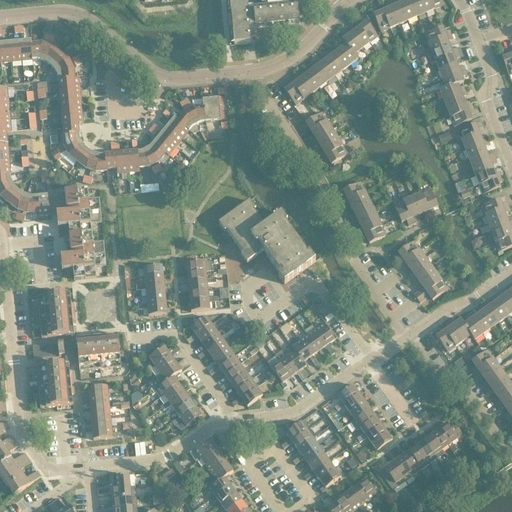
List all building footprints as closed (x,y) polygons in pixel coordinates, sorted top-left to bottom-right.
[(403,0),(405,3),(400,5),(408,22),(416,18),(408,0),(403,0)] [(408,0),(416,18),(425,14),(419,0),(408,0)] [(419,0),(425,14),(434,11),(429,0),(419,0)] [(429,0),(434,11),(444,7),(440,0),(429,0)] [(250,30),(266,28),(299,25),(297,8),(248,13),(247,1),(230,2),(234,46),(251,45),(250,30)] [(408,22),(400,5),(396,7),(394,1),(389,3),(399,26),(408,22)] [(390,30),(399,26),(389,3),(385,5),(387,11),(383,12),(390,30)] [(390,30),(383,12),(379,14),(376,9),(371,11),(381,33),(390,30)] [(362,27),(358,29),(369,44),(378,38),(363,19),(358,22),(362,27)] [(369,44),(358,29),(355,32),(351,28),(347,31),(362,50),(369,44)] [(429,45),(451,36),(449,32),(444,34),(442,29),(425,36),(429,45)] [(347,38),(342,41),(346,46),(354,56),(355,56),(362,50),(347,31),(343,34),(347,38)] [(429,45),(432,54),(449,47),(448,43),(453,41),(451,36),(429,45)] [(22,62),(33,61),(31,45),(32,45),(31,41),(20,42),(22,62)] [(339,51),(350,66),(358,60),(355,56),(354,56),(346,46),(342,41),(339,44),(342,49),(339,51)] [(11,63),(22,62),(20,42),(9,43),(11,63)] [(0,44),(0,59),(0,64),(11,63),(9,43),(0,44)] [(42,44),(32,45),(31,45),(33,61),(37,61),(42,62),(47,46),(42,44)] [(52,47),(47,46),(42,62),(47,63),(50,66),(60,54),(52,47)] [(449,47),(432,54),(435,63),(458,54),(456,50),(451,52),(449,47)] [(342,72),(350,66),(339,51),(335,54),(332,49),(328,53),(342,72)] [(511,75),(511,57),(510,51),(505,52),(507,58),(502,60),(508,77),(511,75)] [(323,63),(335,78),(342,72),(328,53),(324,56),(327,60),(323,63)] [(69,61),(60,54),(50,66),(54,69),(56,74),(71,65),(69,61)] [(435,63),(439,72),(456,65),(455,61),(460,59),(458,54),(435,63)] [(327,84),(335,78),(323,63),(320,66),(316,61),(312,64),(327,84)] [(308,74),(319,89),(327,84),(312,64),(308,67),(312,72),(308,74)] [(74,70),(71,65),(56,74),(58,78),(59,82),(75,81),(75,80),(74,70)] [(439,72),(442,81),(465,72),(464,68),(463,67),(458,70),(456,65),(439,72)] [(467,77),(465,72),(442,81),(446,89),(446,90),(457,85),(458,86),(464,84),(462,79),(467,77)] [(312,95),(319,89),(308,74),(304,77),(301,73),(297,76),(312,95)] [(293,86),(304,101),(312,95),(297,76),(293,79),(296,83),(293,86)] [(79,80),(75,80),(75,81),(59,82),(60,93),(80,91),(79,80)] [(296,107),(304,101),(293,86),(289,89),(286,84),(281,87),(296,107)] [(459,90),(458,86),(457,85),(446,90),(446,89),(440,92),(443,101),(466,92),(464,88),(459,90)] [(81,102),(80,91),(60,93),(61,104),(81,102)] [(468,97),(466,92),(443,101),(447,110),(464,103),(463,99),(468,97)] [(202,101),(203,107),(204,107),(204,112),(224,110),(223,99),(202,101)] [(0,111),(9,111),(8,100),(0,100),(0,111)] [(82,113),(81,102),(61,104),(62,115),(82,113)] [(466,108),(464,103),(447,110),(450,119),(473,110),(471,105),(466,108)] [(205,123),(204,112),(204,107),(203,107),(193,109),(188,111),(196,126),(201,124),(205,123)] [(225,121),(224,110),(204,112),(205,123),(225,121)] [(475,115),(473,110),(450,119),(454,129),(472,122),(470,117),(475,115)] [(0,122),(10,122),(9,111),(0,111),(0,122)] [(192,128),(196,126),(188,111),(184,113),(177,121),(177,122),(189,132),(192,128)] [(78,124),(83,124),(82,113),(62,115),(63,125),(78,124)] [(309,129),(311,133),(327,123),(322,114),(301,127),(304,132),(309,129)] [(182,140),(189,132),(177,122),(177,121),(174,119),(167,128),(182,140)] [(11,133),(10,122),(0,122),(0,133),(6,133),(11,133)] [(309,140),(311,144),(332,131),(327,123),(311,133),(314,137),(309,140)] [(78,131),(78,124),(63,125),(64,133),(64,136),(79,134),(78,131)] [(462,142),(479,135),(477,131),(483,129),(481,124),(458,132),(462,142)] [(176,149),(182,140),(167,128),(160,136),(176,149)] [(319,145),(321,149),(337,139),(332,131),(311,144),(314,148),(319,145)] [(64,147),(66,152),(81,143),(79,139),(79,134),(64,136),(63,136),(64,147)] [(462,142),(465,151),(488,142),(486,137),(481,139),(479,135),(462,142)] [(168,157),(176,149),(160,136),(153,144),(166,154),(165,155),(168,157)] [(446,142),(443,136),(434,140),(436,146),(446,142)] [(319,156),(321,160),(342,148),(337,139),(321,149),(324,153),(319,156)] [(465,151),(469,160),(486,153),(484,149),(490,147),(488,142),(465,151)] [(69,156),(77,163),(87,151),(84,148),(81,143),(66,152),(69,156)] [(0,155),(8,154),(7,144),(0,144),(0,155)] [(159,163),(165,155),(166,154),(153,144),(150,148),(146,150),(154,165),(159,163)] [(347,156),(342,148),(321,160),(324,165),(329,162),(332,166),(347,156)] [(150,168),(154,165),(146,150),(142,152),(137,153),(139,169),(150,168)] [(86,170),(91,172),(96,155),(91,154),(87,151),(77,163),(86,170)] [(140,173),(139,169),(137,153),(126,154),(128,174),(140,173)] [(469,160),(472,169),(495,160),(493,155),(488,157),(486,153),(469,160)] [(0,165),(9,165),(8,154),(0,155),(0,165)] [(117,175),(128,174),(126,154),(116,155),(117,170),(116,170),(117,175)] [(100,156),(96,155),(91,172),(95,173),(107,172),(107,171),(105,156),(100,156)] [(108,156),(105,156),(107,171),(110,170),(116,170),(117,170),(116,155),(108,156)] [(472,169),(476,178),(493,171),(491,167),(497,165),(495,160),(472,169)] [(0,176),(10,176),(9,165),(0,165),(0,176)] [(476,178),(479,187),(502,178),(500,173),(495,175),(493,171),(476,178)] [(0,191),(13,185),(11,180),(10,176),(0,176),(0,191)] [(504,182),(502,178),(479,187),(483,196),(500,189),(498,184),(504,182)] [(341,200),(343,204),(365,193),(360,184),(344,192),(346,197),(341,200)] [(0,196),(0,197),(9,204),(19,192),(15,189),(13,185),(0,191),(0,196)] [(68,227),(69,237),(92,235),(91,225),(102,224),(99,201),(89,202),(88,191),(65,194),(61,195),(61,194),(61,201),(62,201),(62,200),(63,200),(64,215),(57,216),(58,228),(68,227)] [(430,191),(421,195),(430,218),(435,216),(433,210),(437,208),(430,191)] [(17,211),(22,213),(27,196),(22,195),(19,192),(9,204),(17,211)] [(369,202),(365,193),(343,204),(345,209),(350,206),(352,210),(369,202)] [(426,220),(430,218),(421,195),(412,199),(419,216),(424,214),(426,220)] [(27,214),(37,213),(38,213),(36,197),(32,198),(27,196),(22,213),(27,214)] [(48,196),(36,197),(38,213),(37,213),(38,217),(50,216),(48,196)] [(415,218),(419,216),(412,199),(403,203),(413,225),(418,223),(415,218)] [(482,207),(485,217),(508,208),(507,204),(501,206),(499,201),(482,207)] [(261,258),(265,255),(280,275),(278,276),(284,285),(315,263),(309,254),(307,255),(302,248),(286,225),(287,224),(281,215),(265,227),(254,212),(256,211),(250,202),(218,225),(224,234),(226,232),(237,247),(242,255),(241,256),(247,265),(257,258),(256,257),(255,255),(257,253),(261,258)] [(373,211),(369,202),(352,210),(354,214),(349,217),(351,221),(373,211)] [(413,225),(403,203),(394,207),(401,224),(406,222),(408,227),(413,225)] [(508,208),(485,217),(489,226),(506,219),(505,215),(510,213),(508,208)] [(377,219),(373,211),(351,221),(353,226),(359,223),(361,227),(377,219)] [(357,234),(359,239),(382,228),(377,219),(361,227),(363,232),(357,234)] [(489,226),(492,235),(511,227),(511,222),(508,224),(506,219),(489,226)] [(511,227),(492,235),(495,244),(511,237),(511,235),(511,233),(511,232),(511,227)] [(386,237),(382,228),(359,239),(362,243),(367,241),(369,245),(386,237)] [(93,245),(92,235),(69,237),(70,238),(65,238),(66,244),(67,243),(69,259),(61,260),(62,271),(73,270),(74,281),(96,279),(95,268),(106,267),(104,245),(93,245)] [(511,237),(495,244),(499,253),(511,248),(511,237)] [(396,262),(399,266),(419,252),(413,243),(398,254),(401,258),(396,262)] [(419,252),(399,266),(402,270),(407,266),(410,270),(425,259),(419,252)] [(408,277),(410,281),(430,267),(425,259),(410,270),(412,274),(408,277)] [(187,275),(206,273),(205,266),(209,265),(209,260),(187,262),(187,264),(186,265),(187,275)] [(140,279),(144,279),(163,277),(162,267),(144,269),(144,267),(139,267),(140,279)] [(430,267),(410,281),(413,285),(418,282),(421,286),(436,275),(430,267)] [(206,273),(187,275),(188,284),(207,282),(207,285),(211,284),(211,279),(206,280),(206,273)] [(419,293),(422,297),(442,283),(436,275),(421,286),(423,289),(419,293)] [(144,279),(145,286),(145,288),(164,286),(163,277),(144,279)] [(207,282),(188,284),(189,294),(208,292),(207,285),(207,282)] [(422,297),(425,301),(429,298),(432,302),(448,291),(442,283),(422,297)] [(146,291),(146,298),(165,296),(164,286),(145,288),(145,286),(141,286),(141,291),(146,291)] [(511,310),(511,294),(511,292),(507,295),(503,290),(499,293),(511,310)] [(189,294),(190,303),(209,301),(209,304),(213,303),(213,298),(208,299),(208,292),(189,294)] [(420,304),(425,301),(422,297),(419,293),(414,296),(420,304)] [(506,319),(511,314),(511,310),(499,293),(495,296),(499,301),(495,304),(506,319)] [(71,305),(70,295),(37,298),(42,339),(74,336),(73,325),(75,325),(75,322),(75,315),(74,308),(73,308),(73,305),(71,305)] [(166,306),(165,296),(146,298),(147,305),(147,307),(166,306)] [(215,303),(213,303),(209,304),(209,301),(190,303),(191,313),(215,311),(215,303)] [(498,324),(506,319),(495,304),(491,306),(488,302),(484,305),(498,324)] [(167,316),(166,306),(147,307),(147,305),(142,305),(143,310),(148,310),(148,317),(167,316)] [(490,330),(498,324),(484,305),(480,307),(483,312),(479,315),(490,330)] [(482,336),(490,330),(479,315),(476,318),(472,313),(468,316),(482,336)] [(474,342),(482,336),(468,316),(464,319),(467,323),(464,326),(471,337),(474,342)] [(197,338),(212,326),(206,318),(191,329),(195,336),(197,338)] [(463,342),(471,337),(464,326),(461,321),(457,324),(453,319),(449,322),(463,342)] [(456,348),(463,342),(449,322),(445,325),(448,330),(445,333),(456,348)] [(328,352),(331,350),(328,346),(335,341),(322,324),(320,324),(315,327),(314,330),(327,347),(325,348),(328,352)] [(198,339),(202,345),(217,334),(212,326),(197,338),(195,336),(191,339),(193,342),(198,339)] [(327,347),(314,330),(313,328),(305,334),(308,337),(319,352),(325,348),(327,347)] [(456,348),(445,333),(441,335),(438,330),(433,334),(447,354),(456,348)] [(223,342),(217,334),(202,345),(206,351),(208,353),(223,342)] [(79,373),(90,372),(121,368),(120,360),(118,336),(107,337),(107,335),(104,335),(103,335),(90,336),(90,337),(87,337),(87,339),(76,340),(79,373)] [(319,352),(308,337),(300,343),(311,358),(309,359),(312,364),(316,361),(313,357),(319,352)] [(209,355),(213,361),(229,350),(223,342),(208,353),(206,351),(202,354),(205,358),(209,355)] [(261,342),(256,346),(259,351),(264,347),(261,342)] [(311,358),(300,343),(292,349),(295,353),(295,352),(303,364),(309,359),(311,358)] [(34,360),(65,357),(63,345),(33,348),(34,360)] [(155,355),(161,351),(159,348),(157,345),(151,350),(155,355)] [(149,359),(155,367),(170,356),(171,358),(176,355),(173,351),(169,355),(164,348),(161,351),(155,355),(149,359)] [(234,358),(229,350),(213,361),(218,367),(219,369),(234,358)] [(295,352),(295,353),(287,358),(298,373),(296,375),(299,379),(303,377),(300,372),(306,368),(303,364),(295,352)] [(470,371),(473,375),(493,360),(487,352),(472,363),(475,367),(470,371)] [(176,364),(171,358),(170,356),(155,367),(160,375),(176,364)] [(220,371),(225,377),(240,366),(234,358),(219,369),(218,367),(213,370),(216,374),(220,371)] [(279,364),(290,379),(296,375),(298,373),(287,358),(279,364)] [(493,360),(473,375),(476,379),(481,375),(483,379),(499,368),(493,360)] [(181,372),(176,364),(160,375),(166,383),(173,378),(179,374),(181,372)] [(290,379),(279,364),(271,370),(282,384),(280,385),(284,390),(287,388),(284,383),(290,379)] [(70,375),(69,365),(36,368),(40,409),(73,406),(72,395),(74,395),(73,392),(74,392),(73,378),(72,378),(72,375),(70,375)] [(225,377),(229,383),(230,384),(245,374),(240,366),(225,377)] [(481,386),(484,390),(504,376),(499,368),(483,379),(486,383),(481,386)] [(156,394),(160,399),(179,386),(175,380),(180,376),(179,374),(173,378),(166,383),(158,388),(157,387),(153,389),(156,394)] [(229,383),(225,386),(227,389),(231,386),(236,392),(251,381),(245,374),(230,384),(229,383)] [(492,391),(495,395),(510,384),(504,376),(484,390),(487,394),(492,391)] [(236,392),(240,398),(241,400),(257,389),(251,381),(236,392)] [(492,402),(495,406),(511,393),(511,387),(510,384),(495,395),(497,398),(492,402)] [(185,394),(179,386),(160,399),(164,405),(168,403),(169,404),(185,394)] [(343,406),(359,395),(353,386),(337,397),(342,403),(343,406)] [(88,390),(89,400),(108,398),(107,388),(88,390)] [(241,400),(240,398),(236,401),(238,405),(242,402),(247,408),(262,397),(257,389),(241,400)] [(503,407),(506,410),(511,405),(511,393),(495,406),(498,410),(503,407)] [(190,401),(185,394),(169,404),(168,403),(164,405),(167,409),(171,407),(175,412),(190,401)] [(349,413),(364,402),(359,395),(343,406),(342,403),(338,406),(341,410),(345,408),(349,413)] [(109,409),(108,398),(89,400),(90,411),(109,409)] [(175,412),(179,418),(180,420),(196,409),(190,401),(175,412)] [(354,421),(370,410),(364,402),(349,413),(354,421)] [(110,419),(109,409),(90,411),(91,421),(110,419)] [(179,418),(175,421),(178,425),(182,422),(186,428),(202,417),(196,409),(180,420),(179,418)] [(375,418),(370,410),(354,421),(351,424),(356,432),(360,429),(375,418)] [(381,426),(375,418),(360,429),(364,435),(365,437),(381,426)] [(111,429),(110,419),(91,421),(92,431),(111,429)] [(285,427),(289,432),(295,428),(291,423),(285,427)] [(286,435),(290,441),(291,443),(307,432),(301,423),(295,428),(289,432),(286,435)] [(448,447),(450,451),(454,448),(452,444),(457,440),(460,444),(464,440),(453,425),(449,428),(447,425),(439,430),(450,446),(448,447)] [(364,435),(360,437),(363,441),(367,439),(371,445),(386,434),(381,426),(365,437),(364,435)] [(112,439),(111,429),(92,431),(93,441),(112,439)] [(439,430),(431,436),(442,451),(448,447),(450,446),(439,430)] [(290,441),(286,444),(288,447),(293,444),(297,451),(312,440),(312,439),(314,438),(314,435),(312,431),(309,431),(307,432),(291,443),(290,441)] [(392,442),(386,434),(371,445),(377,453),(392,442)] [(162,435),(155,439),(156,441),(161,448),(163,448),(169,445),(162,435)] [(444,455),(442,451),(431,436),(423,442),(437,460),(444,455)] [(0,453),(15,442),(12,438),(1,445),(0,443),(0,453)] [(318,447),(312,440),(297,451),(301,457),(303,458),(318,447)] [(201,460),(216,449),(210,441),(196,452),(194,450),(190,453),(193,457),(197,455),(201,460)] [(0,453),(0,466),(11,459),(8,455),(19,447),(15,442),(0,453)] [(423,442),(415,447),(429,466),(437,460),(423,442)] [(301,457),(297,460),(299,463),(304,460),(308,466),(324,455),(318,447),(303,458),(301,457)] [(421,471),(429,466),(415,447),(408,453),(421,471)] [(216,449),(201,460),(205,466),(206,468),(222,457),(216,449)] [(362,452),(356,456),(360,462),(366,458),(362,452)] [(421,471),(408,453),(400,458),(413,477),(421,471)] [(0,466),(0,477),(1,479),(28,460),(24,455),(14,463),(11,459),(0,466)] [(329,463),(324,455),(308,466),(313,472),(314,474),(329,463)] [(208,470),(212,476),(227,465),(222,457),(206,468),(205,466),(201,469),(204,473),(208,470)] [(413,477),(400,458),(392,464),(405,482),(413,477)] [(1,479),(8,488),(24,476),(21,472),(31,465),(28,460),(1,479)] [(352,460),(347,463),(352,470),(357,466),(352,460)] [(470,462),(465,466),(469,471),(470,470),(474,468),(470,462)] [(313,472),(308,475),(311,479),(315,476),(319,482),(335,471),(329,463),(314,474),(313,472)] [(393,492),(405,482),(392,464),(379,473),(393,492)] [(227,465),(212,476),(217,484),(218,484),(225,479),(233,473),(227,465)] [(463,465),(456,471),(461,477),(466,474),(468,472),(463,465)] [(338,468),(335,471),(319,482),(324,488),(320,491),(322,494),(327,491),(326,489),(339,480),(340,481),(345,478),(338,468)] [(166,482),(175,475),(172,471),(163,477),(166,482)] [(26,480),(24,476),(8,488),(14,497),(41,478),(37,473),(26,480)] [(97,486),(98,492),(135,488),(134,477),(116,478),(109,479),(110,484),(97,486)] [(204,490),(207,494),(211,492),(215,498),(230,487),(225,479),(218,484),(217,484),(210,489),(209,487),(204,490)] [(358,486),(369,502),(380,493),(373,483),(370,486),(366,480),(358,486)] [(360,511),(362,511),(365,510),(363,506),(369,502),(358,486),(350,492),(361,507),(359,509),(360,511)] [(230,487),(215,498),(221,505),(236,494),(230,487)] [(111,496),(112,501),(136,499),(135,488),(98,492),(98,498),(111,496)] [(342,498),(352,511),(354,511),(359,509),(361,507),(350,492),(342,498)] [(236,494),(221,505),(225,511),(228,511),(242,502),(236,494)] [(352,511),(342,498),(334,503),(340,511),(352,511)] [(99,511),(111,511),(132,510),(137,510),(136,499),(112,501),(112,506),(99,507),(99,511)] [(58,500),(53,504),(59,511),(73,511),(70,508),(66,511),(58,500)] [(242,502),(228,511),(244,511),(247,510),(242,502)] [(340,511),(334,503),(326,509),(327,511),(340,511)]
